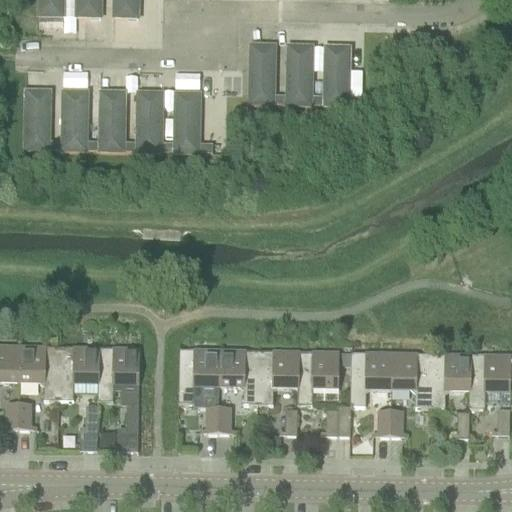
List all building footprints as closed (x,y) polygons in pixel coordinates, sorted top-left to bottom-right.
[(62,0),(38,0),(38,22),(62,22),(62,0)] [(99,0),(75,0),(75,22),(99,23),(99,0)] [(112,0),(112,23),(137,24),(137,0),(112,0)] [(248,110),(285,111),(286,101),(273,100),(274,51),(249,51),(248,110)] [(287,51),(286,101),(285,111),(323,112),(323,101),(310,101),(311,52),(287,51)] [(323,98),(323,101),(323,112),(361,112),(361,103),(347,102),(348,53),(324,52),(323,86),(323,98)] [(314,86),(314,98),(323,98),(323,86),(314,86)] [(23,156),(61,156),(61,146),(48,146),(49,97),(24,96),(23,156)] [(62,97),(61,146),(61,156),(98,157),(98,147),(85,147),(86,97),(62,97)] [(99,98),(98,147),(98,157),(135,158),(136,148),(123,147),(124,98),(99,98)] [(137,98),(136,148),(135,158),(173,158),(173,148),(160,148),(161,99),(137,98)] [(174,99),(173,148),(173,158),(211,159),(211,149),(198,149),(198,100),(174,99)] [(0,387),(18,388),(19,352),(0,351),(0,387)] [(57,406),(58,353),(19,352),(18,388),(43,388),(43,406),(57,406)] [(58,353),(57,406),(73,407),(73,399),(97,399),(96,407),(97,407),(98,353),(58,353)] [(138,390),(138,354),(98,353),(97,407),(112,407),(113,389),(138,390)] [(217,391),(218,356),(178,355),(177,409),(193,409),(193,391),(217,391)] [(257,410),(258,356),(218,356),(217,391),(242,392),(242,410),(257,410)] [(296,411),(297,357),(258,356),(257,410),(272,411),(272,393),(296,393),(296,411)] [(350,358),(338,358),(297,357),(296,411),(311,411),(312,393),(337,394),(338,372),(350,372),(350,358)] [(389,395),(390,359),(350,358),(350,372),(349,412),(365,412),(365,394),(389,395)] [(429,414),(429,360),(390,359),(389,395),(414,395),(414,413),(429,414)] [(468,414),(469,360),(429,360),(429,414),(444,414),(444,396),(468,396),(468,414)] [(509,397),(509,361),(469,360),(468,414),(483,415),(484,396),(509,397)] [(17,436),(17,410),(6,410),(5,436),(17,436)] [(29,436),(30,410),(17,410),(17,436),(29,436)] [(96,437),(97,411),(85,411),(84,437),(96,437)] [(138,412),(137,412),(125,412),(125,438),(137,438),(138,412)] [(336,416),(336,442),(349,442),(349,412),(337,412),(336,416)] [(216,440),(217,414),(205,413),(205,439),(216,440)] [(229,440),(229,414),(217,414),(216,440),(229,440)] [(296,441),(297,415),(284,415),(284,441),(296,441)] [(508,442),(508,415),(496,415),(496,441),(508,442)] [(336,442),(336,416),(325,416),(324,442),(336,442)] [(388,443),(388,417),(377,417),(376,443),(388,443)] [(400,443),(401,417),(388,417),(388,443),(400,443)] [(468,444),(468,418),(456,418),(455,444),(468,444)]
